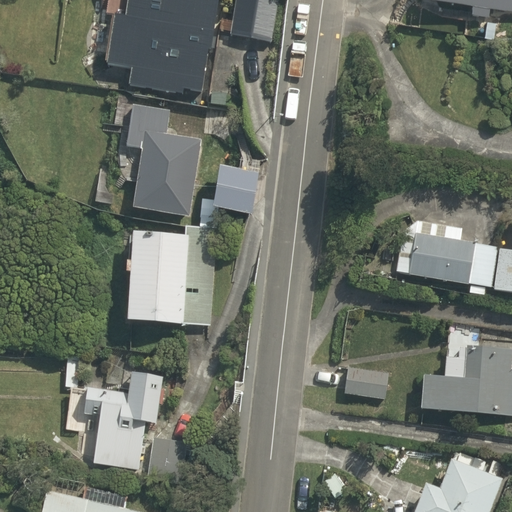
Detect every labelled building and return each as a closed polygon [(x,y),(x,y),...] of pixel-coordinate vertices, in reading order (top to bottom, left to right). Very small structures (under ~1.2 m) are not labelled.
[(121,0),(119,18),(104,15),(96,72),(120,75),(117,99),(204,111),(219,0),(121,0)] [(279,4),(252,0),(229,0),(225,37),(274,43),(279,4)] [(511,0),(414,0),(414,11),(511,20),(511,0)] [(198,141),(142,133),(131,212),(187,220),(198,141)] [(259,173),(216,168),(210,214),(252,220),(259,173)] [(511,292),(511,247),(463,240),(465,227),(400,218),(391,276),(511,292)] [(205,257),(205,229),(183,229),(183,236),(132,235),(131,325),(213,326),(214,257),(205,257)] [(511,416),(511,349),(447,345),(445,375),(425,374),(422,411),(511,416)] [(134,365),(65,361),(61,435),(96,437),(94,469),(144,471),(146,432),(164,433),(167,376),(134,374),(134,365)] [(389,369),(343,366),(341,399),(387,402),(389,369)] [(438,485),(423,478),(408,511),(494,511),(509,479),(451,455),(438,485)] [(124,511),(42,495),(38,511),(124,511)]
